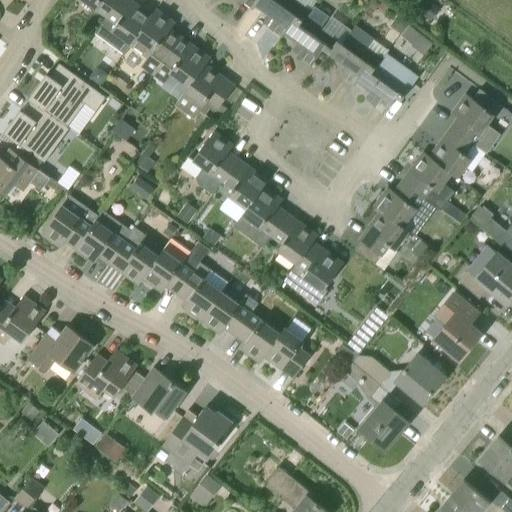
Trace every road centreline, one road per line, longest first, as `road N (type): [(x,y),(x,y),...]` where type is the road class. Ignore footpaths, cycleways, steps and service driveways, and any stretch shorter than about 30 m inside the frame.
road 1 (residential): [(390,501),(0,219)]
road 2 (residential): [(382,146),(334,210),(263,155),(254,138),(288,97)]
road 3 (residential): [(390,501),(511,356)]
road 4 (residential): [(181,0),(234,38),(246,67),(288,97)]
